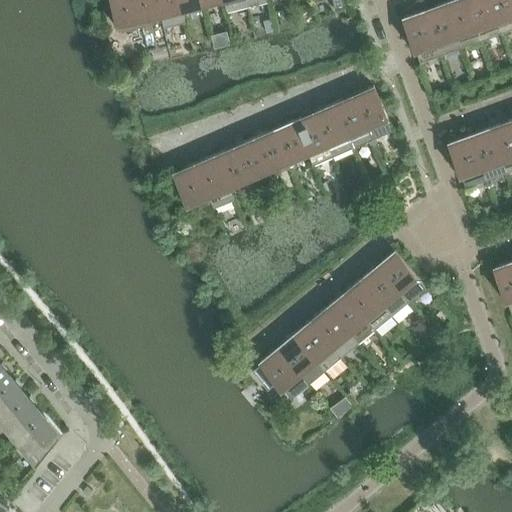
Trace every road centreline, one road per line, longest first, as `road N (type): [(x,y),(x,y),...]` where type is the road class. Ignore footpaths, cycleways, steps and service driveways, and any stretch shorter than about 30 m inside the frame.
road 1 (residential): [(406,59),(158,153)]
road 2 (residential): [(0,302),(100,421),(99,442),(44,511)]
road 3 (residential): [(452,184),(256,348)]
